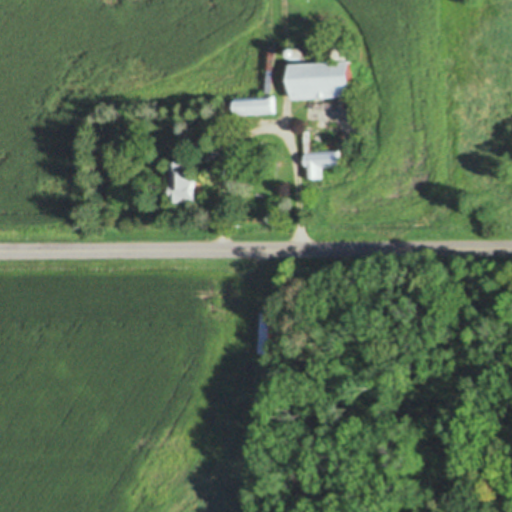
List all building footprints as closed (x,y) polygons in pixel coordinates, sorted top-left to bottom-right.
[(347,57),(345,56),(344,56),(343,55),(342,53),(342,52),(342,50),(342,49),(343,48),(345,47),(346,46),(348,46),(349,47),(350,48),(351,49),(352,50),(352,52),(352,53),(351,54),(350,55),(349,56),(347,57)] [(300,57),(299,57),(298,57),(297,56),(296,54),(295,53),(295,51),(296,50),(297,49),(298,48),(299,48),(300,48),(302,48),(303,49),(304,50),(304,51),(305,52),(304,54),(304,55),(303,56),(302,57),(300,57)] [(295,62),(354,58),(356,94),(296,97),(295,62)] [(238,99),(276,97),(276,112),(238,113),(238,106),(236,106),(235,98),(238,98),(238,99)] [(306,130),(311,130),(312,151),(341,148),(342,165),(323,166),(324,177),(309,178),(306,130)] [(172,160),(188,159),(188,165),(196,165),(196,200),(175,201),(174,171),(172,171),(172,160)] [(262,311),(284,312),(282,353),(260,352),(262,311)]
